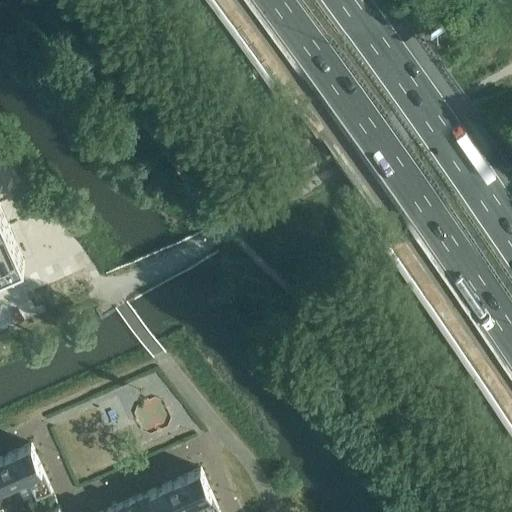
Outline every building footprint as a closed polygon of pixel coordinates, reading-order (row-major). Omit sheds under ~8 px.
[(0,270),(15,264),(25,259),(17,241),(11,226),(0,201),(0,270)] [(32,443),(0,456),(0,487),(27,475),(37,497),(53,490),(32,443)] [(201,467),(143,493),(150,511),(168,511),(197,499),(202,511),(217,511),(221,511),(201,467)] [(150,511),(143,493),(121,503),(124,511),(150,511)] [(124,511),(121,503),(100,511),(124,511)]
